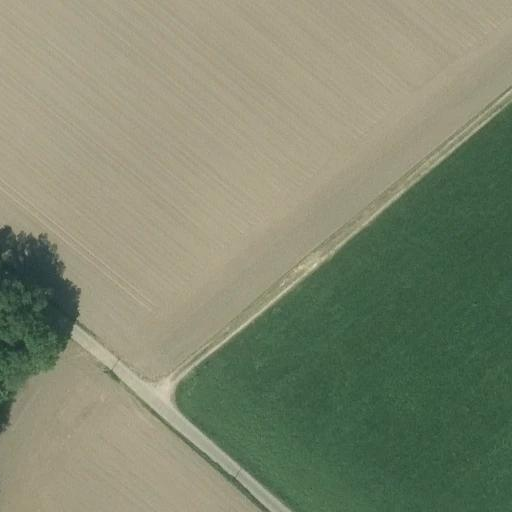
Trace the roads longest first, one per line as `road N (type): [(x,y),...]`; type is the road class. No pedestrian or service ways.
road 1 (track): [(154,403),(511,95)]
road 2 (unclassified): [(0,277),(282,511)]
